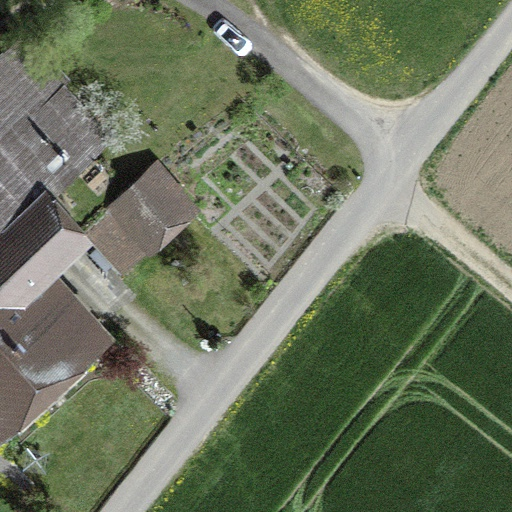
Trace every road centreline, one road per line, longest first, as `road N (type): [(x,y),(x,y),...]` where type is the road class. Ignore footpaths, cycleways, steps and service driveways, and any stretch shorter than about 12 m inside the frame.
road 1 (unclassified): [(511,28),(122,511)]
road 2 (track): [(170,0),(222,21),(410,154)]
road 3 (track): [(379,192),(511,295)]
